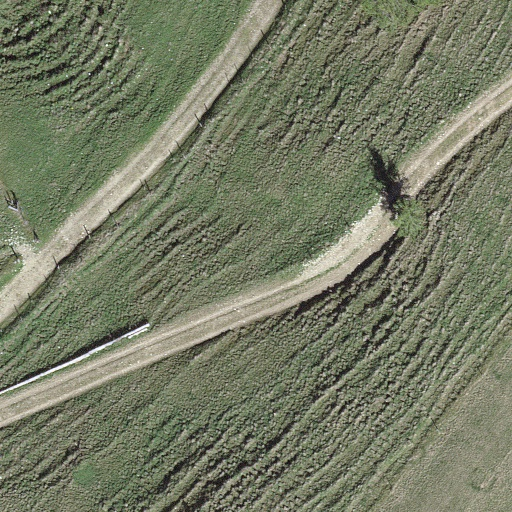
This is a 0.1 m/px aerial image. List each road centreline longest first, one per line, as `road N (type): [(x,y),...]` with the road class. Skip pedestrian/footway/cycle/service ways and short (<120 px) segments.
road 1 (track): [(0,413),(336,263),(364,241),(417,169),(511,87)]
road 2 (track): [(271,0),(201,94),(0,298)]
